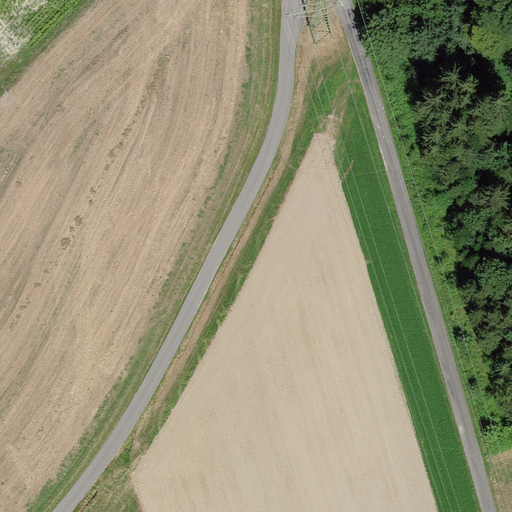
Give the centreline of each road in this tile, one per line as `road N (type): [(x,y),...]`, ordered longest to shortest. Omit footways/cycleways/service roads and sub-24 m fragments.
road 1 (residential): [(59,511),(102,462),(276,129),(290,0)]
road 2 (unclassified): [(341,0),(489,511)]
